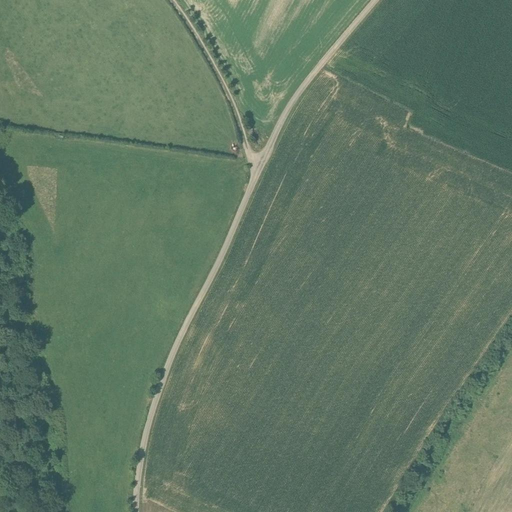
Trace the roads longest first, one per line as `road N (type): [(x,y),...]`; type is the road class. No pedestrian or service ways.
road 1 (unclassified): [(134,511),(146,430),(177,340),(285,113),(375,0)]
road 2 (track): [(170,0),(221,81),(256,175)]
